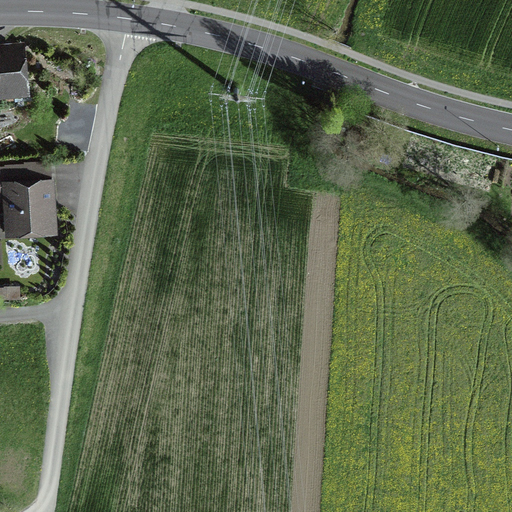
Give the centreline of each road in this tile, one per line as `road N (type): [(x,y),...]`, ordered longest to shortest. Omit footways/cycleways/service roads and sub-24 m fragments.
road 1 (unclassified): [(127,18),(67,316),(47,511)]
road 2 (secondary): [(511,129),(437,112),(297,57),(127,18)]
road 3 (secondary): [(127,18),(0,14)]
